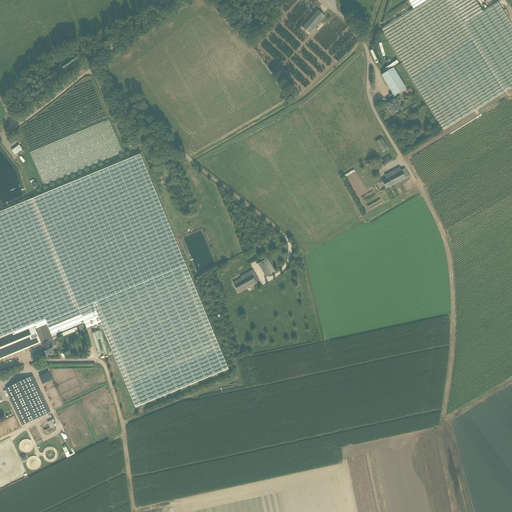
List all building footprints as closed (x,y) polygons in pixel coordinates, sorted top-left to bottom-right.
[(448,0),(428,0),(413,9),(381,29),(412,78),(411,78),(443,130),(511,88),(511,25),(498,3),(482,12),(463,24),(449,2),(448,0)] [(409,0),(408,1),(413,9),(428,0),(409,0)] [(453,0),(449,2),(463,24),(482,12),(474,0),(453,0)] [(302,28),(305,30),(309,34),(325,16),(318,10),(302,28)] [(393,57),(381,63),(383,65),(395,59),(393,57)] [(381,76),(394,97),(406,89),(394,68),(381,76)] [(401,110),(395,99),(385,105),(392,116),(401,110)] [(382,152),(389,148),(382,138),(376,142),(382,152)] [(140,155),(125,161),(33,199),(0,212),(0,338),(33,325),(35,330),(47,325),(53,340),(59,338),(57,335),(84,323),(86,329),(101,323),(135,408),(229,370),(140,155)] [(380,161),(383,166),(393,160),(389,155),(380,161)] [(382,182),(386,189),(406,179),(400,168),(385,176),(387,180),(382,182)] [(195,225),(193,221),(190,222),(191,226),(193,229),(201,226),(200,223),(195,225)] [(269,258),(258,263),(265,277),(275,273),(269,258)] [(255,274),(253,270),(241,277),(241,279),(233,283),(234,286),(238,293),(256,283),(252,276),(255,274)] [(79,332),(85,329),(83,324),(77,327),(79,332)] [(33,325),(0,338),(0,360),(33,347),(35,348),(42,345),(35,330),(33,325)] [(35,330),(42,345),(43,349),(46,356),(54,353),(51,347),(55,345),(53,340),(47,325),(35,330)] [(23,426),(50,413),(33,376),(6,389),(23,426)] [(66,445),(67,448),(70,447),(68,440),(62,442),(61,437),(58,438),(61,446),(66,445)] [(61,459),(74,454),(72,449),(59,455),(61,459)]
